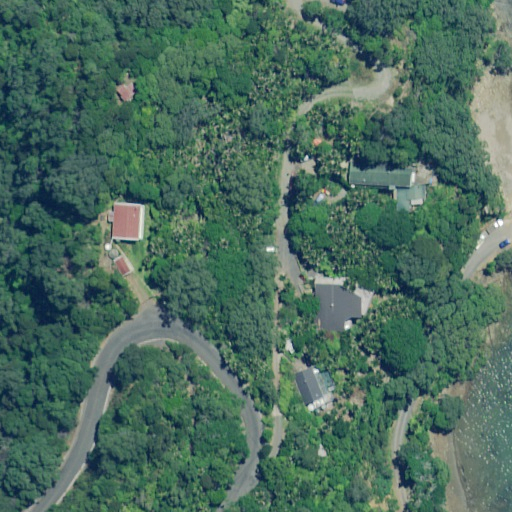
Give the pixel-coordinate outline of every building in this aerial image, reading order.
[(131,85),(121,83),(114,91),(126,102),(137,91),(131,85)] [(441,171),(412,169),(412,164),(355,161),(354,183),(395,185),(394,206),(425,208),(426,185),(440,185),(441,171)] [(142,206),(117,204),(115,238),(140,239),(142,206)] [(131,271),(125,257),(114,263),(120,276),(131,271)] [(366,302),(373,304),(378,291),(367,287),(367,286),(318,282),(318,287),(316,305),(325,306),(323,329),(346,331),(348,316),(365,318),(366,302)] [(337,388),(329,368),(323,370),(322,366),(312,369),(310,363),(291,370),(307,415),(326,408),(324,403),(334,400),(330,390),(337,388)]
